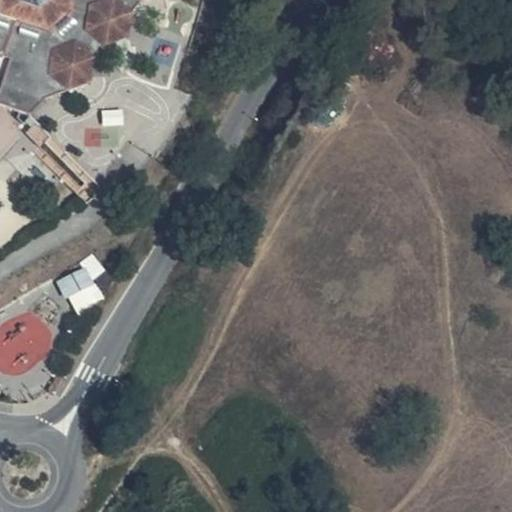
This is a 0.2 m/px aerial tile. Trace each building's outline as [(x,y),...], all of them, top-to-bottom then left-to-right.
[(167,0),(0,0),(0,100),(26,108),(44,96),(89,86),(98,55),(103,53),(106,48),(132,42),(138,14),(151,4),(167,0)] [(94,274),(105,270),(99,257),(59,275),(75,312),(105,299),(94,274)] [(497,281),(488,292),(476,308),(483,313),(476,323),(489,332),(495,323),(489,318),(511,292),(497,281)] [(511,316),(511,292),(489,318),(495,323),(500,328),(502,329),(511,316)] [(511,316),(502,329),(511,337),(511,316)] [(55,377),(46,390),(54,395),(63,382),(55,377)]
